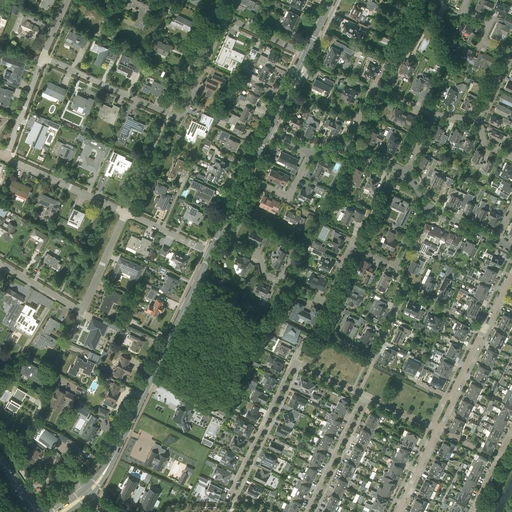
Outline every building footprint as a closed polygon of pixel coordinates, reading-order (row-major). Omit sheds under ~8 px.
[(53,0),(44,0),(41,7),(47,9),(48,5),(50,6),(53,0)] [(134,25),(142,29),(150,11),(147,9),(149,6),(135,0),(125,0),(123,7),(129,10),(131,6),(135,8),(137,10),(138,9),(140,10),(134,25)] [(237,8),(240,2),(247,5),(246,7),(252,10),(255,2),(250,0),(231,0),(229,5),(237,9),(237,8)] [(301,9),(304,4),(305,0),(292,0),(290,4),(301,9)] [(479,0),(476,8),(483,11),(485,7),(491,10),(493,4),(489,3),(487,2),(488,1),(485,0),(479,0)] [(511,22),(511,17),(506,15),(510,6),(503,3),(503,5),(497,2),(494,9),(499,11),(499,13),(505,16),(503,20),(505,20),(511,24),(511,22)] [(368,10),(369,9),(366,8),(365,7),(362,6),(355,3),(354,6),(353,6),(352,9),(353,9),(366,15),(366,14),(367,15),(369,11),(368,10)] [(86,7),(84,13),(89,15),(90,13),(94,15),(90,22),(92,23),(91,27),(95,29),(96,27),(99,29),(101,25),(100,24),(102,21),(103,21),(106,14),(91,7),(90,9),(86,7)] [(351,12),(350,15),(356,18),(356,19),(358,20),(359,20),(363,21),(364,22),(366,17),(365,16),(366,15),(353,9),(352,10),(352,9),(350,12),(351,12)] [(289,11),(286,18),(295,22),(298,15),(289,11)] [(21,12),(14,30),(20,32),(21,29),(35,34),(38,27),(25,21),(28,15),(21,12)] [(176,24),(189,31),(193,22),(178,15),(176,20),(173,18),(169,25),(174,28),(176,24)] [(293,25),(295,22),(286,18),(283,24),(282,26),(286,28),(287,26),(292,29),(292,28),(293,28),(294,26),(293,25)] [(511,23),(511,24),(505,20),(503,24),(498,22),(493,34),(498,36),(497,36),(498,37),(499,36),(500,37),(502,33),(505,35),(509,28),(511,29),(511,23)] [(360,33),(357,31),(358,28),(354,27),(354,28),(351,26),(350,27),(345,24),(343,27),(345,28),(343,31),(348,33),(347,34),(348,34),(348,35),(348,36),(349,36),(350,36),(351,36),(352,36),(352,35),(354,36),(358,37),(360,33)] [(466,25),(464,24),(461,31),(470,35),(468,38),(472,40),(475,35),(472,33),(473,32),(472,31),(474,26),(469,24),(469,25),(466,24),(466,25)] [(83,48),(87,39),(70,31),(65,43),(70,46),(71,44),(80,48),(80,47),(83,48)] [(217,60),(216,62),(218,63),(217,63),(223,65),(223,63),(225,59),(226,56),(228,57),(232,59),(241,63),(245,55),(245,54),(232,49),(231,50),(230,49),(234,39),(229,36),(228,36),(225,43),(224,45),(223,47),(219,57),(218,57),(217,59),(218,59),(217,60)] [(409,46),(413,48),(419,38),(414,36),(409,46)] [(164,54),(163,55),(166,56),(169,50),(170,51),(172,47),(167,45),(161,43),(162,42),(155,39),(149,51),(156,54),(158,51),(164,54)] [(95,63),(101,66),(106,54),(112,57),(115,51),(109,48),(109,49),(95,43),(92,49),(97,51),(97,50),(101,52),(97,60),(96,60),(95,63)] [(328,65),(328,64),(333,67),(334,66),(336,62),(339,55),(346,59),(345,60),(346,60),(347,60),(348,60),(349,60),(349,59),(350,59),(350,58),(350,57),(350,56),(350,55),(351,54),(352,54),(353,53),(353,52),(353,51),(353,50),(352,50),(343,45),(342,48),(338,46),(337,49),(332,46),(331,48),(331,47),(330,48),(329,48),(329,49),(329,50),(330,51),(329,52),(330,53),(328,57),(327,56),(326,56),(325,56),(325,57),(324,57),(324,58),(323,58),(323,59),(323,60),(324,61),(325,61),(324,62),(327,64),(326,64),(328,65)] [(474,64),(477,57),(473,56),(475,52),(472,51),(472,50),(469,49),(465,47),(461,54),(465,56),(465,57),(465,58),(468,60),(467,61),(468,62),(474,64)] [(260,55),(259,59),(273,66),(273,65),(274,66),(279,56),(273,53),(270,51),(267,57),(263,55),(262,56),(260,55)] [(477,57),(474,64),(473,65),(478,67),(479,64),(486,68),(488,64),(492,66),(495,59),(484,53),(481,59),(478,57),(477,58),(477,57)] [(117,65),(118,65),(117,68),(128,73),(127,75),(130,77),(133,71),(138,73),(142,64),(139,62),(140,59),(132,55),(130,58),(122,55),(117,65)] [(23,67),(24,67),(25,64),(3,56),(0,63),(13,67),(14,69),(12,73),(10,72),(8,79),(19,83),(21,78),(20,78),(20,76),(21,75),(21,74),(21,73),(22,72),(22,71),(21,70),(21,68),(22,68),(23,68),(23,67)] [(259,68),(258,70),(270,76),(274,69),(272,68),(273,66),(259,59),(256,58),(255,60),(258,61),(257,62),(259,63),(263,65),(261,68),(260,68),(259,68)] [(404,60),(399,72),(405,75),(405,74),(410,77),(412,72),(413,72),(416,65),(415,65),(417,62),(408,58),(406,61),(404,60)] [(368,68),(365,74),(371,77),(371,78),(372,78),(372,77),(374,78),(375,76),(375,75),(375,74),(376,75),(376,74),(377,74),(377,73),(377,72),(378,69),(379,69),(369,64),(367,68),(368,68)] [(250,75),(249,77),(264,84),(265,81),(267,82),(270,76),(258,70),(257,71),(258,73),(259,73),(257,76),(254,74),(253,75),(252,75),(252,76),(250,75)] [(432,78),(419,72),(412,88),(414,90),(419,93),(421,88),(422,88),(423,86),(423,85),(428,87),(432,78)] [(213,93),(218,82),(224,85),(226,80),(213,74),(211,79),(208,78),(205,83),(207,83),(205,88),(207,89),(205,94),(206,95),(210,97),(212,92),(213,93)] [(255,92),(254,93),(259,95),(264,84),(249,77),(247,80),(249,81),(248,82),(254,84),(251,90),(255,92)] [(333,82),(334,82),(325,77),(325,78),(323,82),(315,79),(312,85),(313,85),(312,88),(321,93),(322,90),(323,91),(324,89),(329,91),(332,86),(331,86),(333,82)] [(144,84),(141,91),(149,94),(150,91),(152,92),(151,93),(157,95),(158,95),(160,96),(159,96),(160,97),(165,86),(153,81),(151,87),(144,84)] [(61,100),(65,90),(49,82),(44,92),(61,100)] [(454,90),(450,88),(443,102),(445,103),(444,104),(448,105),(448,104),(452,106),(455,100),(456,99),(456,98),(458,93),(457,91),(460,90),(462,87),(461,84),(456,85),(456,86),(457,89),(455,89),(454,90)] [(347,99),(353,102),(359,91),(352,88),(351,90),(344,86),(341,92),(348,96),(347,99)] [(0,99),(0,103),(7,106),(9,99),(8,99),(9,96),(11,96),(13,91),(6,89),(6,90),(0,87),(0,96),(1,97),(0,99)] [(258,96),(259,95),(254,93),(254,94),(250,92),(247,98),(242,95),(242,96),(240,95),(239,98),(240,99),(254,105),(258,96)] [(511,98),(503,94),(500,100),(511,105),(511,103),(511,98)] [(77,97),(75,96),(71,107),(76,110),(78,106),(83,108),(82,111),(87,114),(93,100),(88,98),(88,100),(78,95),(77,97)] [(466,96),(461,107),(463,108),(466,110),(466,109),(468,110),(470,105),(474,106),(476,101),(476,100),(477,97),(474,96),(472,99),(466,96)] [(252,108),(254,105),(240,99),(238,102),(240,103),(240,104),(245,107),(243,112),(251,116),(254,109),(252,108)] [(118,113),(117,112),(119,107),(113,105),(111,109),(109,108),(109,107),(102,103),(98,112),(108,116),(106,121),(113,125),(118,113)] [(498,104),(495,110),(506,116),(509,110),(498,104)] [(404,113),(395,109),(390,119),(402,125),(401,128),(404,129),(404,130),(408,131),(411,133),(414,127),(411,125),(414,119),(406,115),(405,115),(403,115),(404,113)] [(232,115),(231,118),(245,124),(246,122),(248,123),(251,116),(243,112),(240,117),(234,114),(234,116),(232,115)] [(305,123),(309,124),(304,134),(311,138),(316,127),(316,128),(318,124),(318,122),(313,120),(313,121),(314,121),(313,121),(311,120),(313,118),(312,117),(312,116),(312,114),(310,113),(309,116),(305,123)] [(192,120),(185,137),(192,140),(197,129),(204,133),(206,129),(208,130),(213,118),(203,114),(200,121),(206,124),(205,126),(192,120)] [(141,133),(145,125),(136,121),(135,122),(133,121),(133,122),(131,121),(133,118),(128,115),(119,134),(120,135),(118,139),(124,142),(126,137),(127,138),(129,133),(130,134),(132,129),(141,133)] [(229,122),(231,118),(224,115),(222,120),(228,123),(229,122)] [(302,120),(293,116),(289,124),(291,125),(292,125),(294,126),(293,128),(297,130),(298,128),(299,128),(302,120)] [(508,120),(506,119),(503,117),(502,120),(498,118),(498,119),(491,116),(489,122),(499,127),(501,123),(503,124),(504,122),(508,124),(510,121),(508,120)] [(45,118),(43,123),(58,130),(60,125),(45,118)] [(232,131),(236,132),(241,135),(244,128),(246,127),(246,125),(245,124),(231,118),(229,122),(235,125),(232,131)] [(337,135),(338,132),(340,133),(341,133),(342,130),(342,129),(340,128),(343,122),(337,119),(335,123),(327,119),(323,125),(330,129),(331,128),(332,129),(330,132),(337,135)] [(38,138),(40,134),(43,136),(47,127),(42,125),(41,128),(34,125),(27,140),(31,142),(33,142),(32,145),(39,148),(42,141),(38,138)] [(391,126),(387,125),(386,128),(382,133),(381,133),(372,128),(369,129),(367,133),(371,134),(367,142),(373,145),(376,139),(381,142),(383,136),(386,138),(391,128),(391,126)] [(438,126),(435,133),(433,135),(439,138),(438,140),(444,144),(447,138),(442,135),(445,130),(441,128),(441,127),(438,126)] [(397,141),(399,138),(392,134),(393,131),(390,130),(391,128),(386,138),(389,139),(387,142),(389,143),(386,149),(394,153),(399,142),(397,141)] [(452,142),(453,139),(456,141),(454,146),(458,148),(461,142),(459,141),(463,133),(459,131),(459,130),(456,128),(453,135),(451,134),(448,140),(452,142)] [(234,151),(236,147),(237,146),(239,143),(229,138),(231,135),(222,130),(218,138),(226,142),(226,143),(225,146),(234,151)] [(503,142),(506,136),(493,130),(491,133),(490,132),(489,132),(488,135),(489,137),(499,142),(500,141),(503,142)] [(111,147),(89,138),(88,140),(85,138),(83,143),(86,144),(80,157),(84,159),(83,162),(82,165),(92,170),(93,169),(94,170),(96,171),(102,157),(105,159),(111,147)] [(464,144),(461,142),(458,148),(463,150),(464,148),(469,150),(474,141),(471,139),(470,140),(466,138),(464,144)] [(75,149),(72,148),(71,150),(65,147),(65,145),(57,141),(51,154),(57,156),(58,154),(60,155),(59,155),(61,156),(61,155),(65,156),(64,157),(68,158),(71,159),(75,149)] [(202,147),(208,150),(210,144),(204,141),(202,147)] [(479,170),(482,164),(479,163),(483,154),(479,152),(480,152),(477,150),(472,160),(477,162),(475,168),(479,170)] [(298,159),(282,151),(277,160),(294,168),(298,159)] [(110,161),(104,175),(107,176),(108,175),(111,176),(115,167),(119,169),(118,170),(122,171),(124,168),(126,169),(127,166),(129,166),(131,162),(124,159),(124,158),(113,152),(109,161),(110,161)] [(426,154),(425,157),(423,156),(419,166),(422,168),(422,167),(426,169),(429,163),(432,164),(434,158),(426,154)] [(215,162),(214,165),(224,170),(225,170),(228,164),(219,160),(220,160),(214,157),(212,161),(215,162)] [(172,168),(168,176),(175,179),(178,172),(182,173),(180,177),(183,178),(186,171),(183,170),(187,162),(178,159),(174,169),(172,168)] [(484,165),(482,164),(479,170),(481,171),(487,175),(488,174),(487,174),(488,171),(490,172),(495,162),(492,161),(491,161),(487,159),(484,165)] [(319,163),(318,162),(313,174),(314,175),(313,178),(319,181),(321,176),(322,177),(322,176),(321,176),(324,170),(330,173),(334,165),(324,160),(324,161),(323,161),(319,162),(319,163)] [(508,177),(511,178),(511,170),(511,169),(511,167),(506,164),(501,175),(508,179),(508,177)] [(207,171),(209,172),(221,177),(224,170),(214,165),(212,165),(212,166),(210,165),(207,171)] [(362,178),(360,177),(363,171),(356,168),(353,174),(352,174),(350,178),(353,180),(354,182),(355,183),(355,184),(355,185),(358,187),(362,178)] [(285,185),(289,176),(278,171),(277,172),(272,169),(267,179),(270,180),(270,181),(271,181),(279,184),(279,183),(285,185)] [(430,176),(433,177),(430,184),(433,185),(433,184),(436,186),(440,176),(441,174),(433,170),(430,176)] [(218,182),(221,177),(209,172),(206,177),(199,174),(197,178),(207,183),(209,179),(216,182),(217,181),(218,182)] [(441,174),(440,176),(436,186),(438,187),(441,189),(444,182),(447,184),(450,178),(441,174)] [(368,192),(369,190),(372,191),(370,195),(375,197),(378,191),(375,189),(379,181),(370,177),(365,188),(364,190),(368,192)] [(209,201),(212,196),(213,194),(215,190),(193,179),(190,186),(198,189),(195,194),(209,201)] [(8,190),(26,198),(30,189),(22,186),(23,185),(12,180),(8,190)] [(500,190),(498,194),(501,195),(500,196),(504,198),(504,197),(506,198),(511,188),(509,187),(510,184),(502,180),(501,182),(504,183),(501,188),(500,188),(499,189),(500,190)] [(156,202),(157,203),(156,206),(165,210),(171,196),(167,195),(167,196),(163,195),(164,193),(165,192),(167,189),(166,187),(158,183),(154,191),(155,191),(154,192),(155,192),(157,193),(158,193),(161,194),(159,198),(158,198),(157,198),(156,198),(155,199),(155,200),(155,201),(155,202),(156,202)] [(308,185),(305,191),(302,189),(298,196),(309,201),(312,194),(311,193),(314,188),(308,185)] [(452,206),(457,196),(459,191),(451,187),(447,196),(449,197),(446,204),(450,205),(450,204),(452,206)] [(470,190),(467,195),(463,204),(461,208),(463,210),(463,211),(467,213),(470,215),(471,211),(473,212),(477,204),(473,203),(473,204),(470,203),(474,196),(471,195),(473,192),(470,190)] [(463,204),(467,195),(459,191),(457,196),(452,206),(455,207),(454,207),(458,209),(458,207),(461,208),(463,204)] [(59,202),(42,194),(38,202),(47,206),(44,213),(53,217),(57,208),(56,207),(59,202)] [(264,196),(259,206),(270,211),(269,211),(274,214),(280,203),(264,196)] [(392,206),(402,210),(395,224),(403,227),(412,208),(408,205),(409,203),(403,200),(400,199),(394,196),(393,198),(393,199),(392,202),(391,202),(390,205),(391,205),(391,206),(392,206)] [(481,220),(481,219),(483,220),(488,211),(483,209),(486,203),(481,200),(479,206),(477,206),(474,213),(478,215),(477,217),(479,218),(478,219),(481,220)] [(199,212),(197,211),(198,209),(189,204),(189,205),(187,204),(186,207),(187,207),(183,217),(184,216),(187,217),(187,218),(187,217),(190,219),(190,220),(193,221),(198,224),(198,223),(200,218),(201,218),(200,218),(201,216),(202,216),(203,214),(199,212)] [(73,209),(74,208),(73,208),(67,222),(78,227),(84,213),(73,209)] [(352,217),(359,220),(361,221),(364,214),(355,210),(354,212),(351,210),(350,211),(346,209),(341,220),(345,222),(344,223),(348,225),(352,217)] [(296,223),(295,225),(301,228),(305,219),(300,216),(300,215),(297,213),(296,214),(287,210),(283,218),(293,223),(293,222),(296,223)] [(501,216),(495,213),(494,211),(491,210),(488,217),(490,218),(491,220),(489,223),(496,226),(498,223),(499,222),(500,220),(499,219),(501,216)] [(0,229),(4,232),(1,237),(7,240),(10,236),(11,236),(14,232),(13,231),(15,227),(9,223),(8,226),(3,223),(5,219),(3,218),(3,217),(0,215),(0,229)] [(422,230),(427,232),(422,243),(429,246),(437,228),(431,225),(431,226),(425,224),(422,230)] [(444,231),(437,228),(429,246),(435,249),(440,238),(445,241),(449,233),(448,234),(443,232),(444,231)] [(39,251),(42,246),(47,237),(34,229),(30,236),(40,241),(35,249),(39,251)] [(259,235),(251,231),(250,233),(249,233),(248,237),(247,239),(252,241),(253,244),(254,243),(258,246),(262,238),(259,236),(259,235)] [(386,237),(382,245),(393,250),(397,242),(393,240),(396,234),(389,231),(386,237)] [(333,235),(336,236),(335,237),(334,237),(331,243),(334,245),(332,249),(338,252),(339,250),(340,251),(343,245),(342,244),(344,240),(340,237),(341,235),(334,232),(333,235)] [(445,253),(447,254),(447,253),(452,256),(461,238),(454,235),(449,233),(445,241),(446,239),(451,242),(445,253)] [(143,249),(145,245),(149,247),(152,241),(142,237),(141,240),(132,235),(127,246),(147,256),(149,252),(143,249)] [(322,244),(314,240),(311,246),(319,250),(322,244)] [(474,256),(477,249),(474,247),(475,244),(466,240),(465,243),(462,241),(458,249),(459,252),(464,250),(469,252),(471,257),(474,256)] [(285,261),(288,256),(294,255),(293,245),(286,246),(284,252),(279,249),(275,257),(272,258),(274,267),(275,267),(281,270),(284,264),(286,264),(285,261)] [(159,254),(165,256),(168,249),(163,247),(159,254)] [(313,248),(311,251),(322,256),(319,262),(322,263),(320,267),(329,272),(332,265),(333,262),(331,261),(325,258),(327,255),(313,248)] [(175,268),(182,272),(183,269),(184,269),(185,266),(185,265),(187,260),(184,258),(184,257),(174,252),(171,259),(177,262),(177,263),(177,264),(175,268)] [(61,264),(58,263),(59,261),(47,253),(43,261),(58,270),(61,264)] [(249,268),(246,267),(249,259),(244,257),(244,258),(242,258),(237,256),(237,258),(236,258),(235,260),(235,261),(234,263),(238,265),(238,266),(238,267),(242,269),(240,274),(245,277),(249,268)] [(484,263),(485,263),(492,267),(493,264),(499,267),(501,262),(502,263),(503,260),(501,259),(501,260),(493,256),(490,261),(486,259),(484,263)] [(116,269),(115,268),(110,278),(118,281),(122,272),(132,276),(131,280),(136,282),(143,267),(120,257),(117,265),(116,269)] [(412,260),(408,269),(415,273),(418,274),(421,267),(424,262),(417,258),(415,262),(412,260)] [(358,270),(357,273),(360,274),(361,271),(366,273),(367,273),(371,275),(374,268),(371,267),(371,268),(369,267),(371,264),(365,261),(360,270),(358,270)] [(486,270),(484,273),(494,278),(497,272),(491,270),(492,267),(485,263),(483,268),(486,270)] [(165,274),(167,269),(160,265),(157,270),(165,274)] [(470,266),(467,274),(467,275),(471,277),(475,269),(470,266)] [(435,288),(437,285),(436,283),(435,283),(435,284),(431,282),(433,278),(428,275),(430,271),(428,269),(422,281),(427,284),(424,290),(430,293),(433,287),(435,288)] [(385,291),(392,277),(384,273),(377,288),(385,291)] [(485,283),(486,280),(491,283),(494,278),(484,273),(483,276),(480,275),(477,280),(485,283)] [(166,278),(164,282),(175,287),(177,283),(176,283),(178,280),(166,274),(164,277),(166,278)] [(322,291),(327,281),(312,274),(308,280),(308,281),(307,284),(315,288),(316,287),(317,287),(317,288),(322,291)] [(453,291),(450,289),(451,289),(447,287),(450,279),(445,277),(440,288),(443,289),(440,295),(446,298),(448,294),(451,295),(452,295),(453,293),(453,292),(453,291)] [(175,287),(164,282),(162,286),(158,284),(157,287),(159,288),(171,294),(173,291),(175,287)] [(269,288),(266,286),(266,287),(263,286),(264,285),(259,283),(258,286),(255,287),(256,289),(255,292),(256,295),(258,296),(260,295),(265,297),(269,288)] [(479,283),(476,289),(486,294),(489,288),(479,283)] [(150,289),(157,292),(159,288),(157,287),(152,284),(150,289)] [(117,303),(121,295),(106,288),(103,294),(106,296),(105,300),(104,299),(99,309),(108,312),(113,301),(117,303)] [(12,320),(14,321),(23,306),(19,303),(19,302),(22,297),(8,289),(5,294),(3,298),(12,304),(7,312),(9,313),(4,322),(9,325),(12,320)] [(157,292),(150,289),(148,294),(154,297),(157,292)] [(346,300),(349,301),(348,304),(353,306),(354,304),(360,306),(362,301),(361,301),(364,294),(354,289),(348,291),(349,293),(346,300)] [(474,295),(483,300),(486,294),(476,289),(475,291),(473,291),(472,294),(474,295)] [(468,305),(478,310),(481,305),(477,303),(478,300),(470,296),(468,299),(465,301),(466,304),(468,305)] [(164,302),(154,297),(153,299),(156,301),(153,307),(159,309),(157,313),(160,315),(160,314),(161,314),(163,310),(164,311),(165,308),(164,307),(165,306),(163,305),(164,302)] [(376,307),(374,313),(378,315),(378,316),(381,318),(386,308),(384,307),(386,304),(377,299),(375,303),(376,307)] [(289,317),(290,318),(293,320),(296,320),(297,321),(299,317),(314,324),(321,310),(313,307),(310,313),(302,310),(304,306),(297,302),(289,317)] [(405,310),(403,314),(414,319),(414,317),(418,319),(418,318),(421,320),(422,317),(419,315),(422,310),(418,309),(419,307),(415,305),(408,302),(405,310)] [(476,315),(478,310),(468,305),(465,304),(463,309),(464,309),(462,312),(470,316),(472,313),(476,315)] [(23,310),(17,320),(22,323),(22,324),(33,331),(37,323),(34,322),(36,320),(32,317),(33,317),(32,317),(31,316),(35,309),(35,308),(34,308),(29,306),(30,305),(29,305),(28,306),(25,311),(23,310)] [(157,313),(159,309),(153,307),(149,305),(147,309),(146,311),(150,313),(151,313),(151,314),(151,316),(152,316),(153,317),(154,317),(156,316),(157,313)] [(433,331),(434,331),(435,332),(436,332),(437,332),(443,320),(442,318),(440,318),(439,318),(435,316),(434,317),(428,314),(424,322),(428,324),(433,326),(432,329),(432,330),(433,331)] [(509,317),(504,314),(501,320),(511,325),(511,322),(511,314),(510,314),(509,317)] [(128,326),(132,318),(125,315),(121,323),(128,326)] [(341,330),(344,331),(344,332),(345,333),(347,332),(349,334),(354,323),(356,324),(358,320),(349,316),(347,319),(346,319),(341,330)] [(58,329),(61,324),(50,317),(39,336),(34,345),(37,347),(38,347),(40,347),(41,347),(43,347),(44,346),(45,345),(46,344),(53,348),(57,340),(47,334),(52,326),(58,329)] [(90,334),(89,334),(84,344),(95,349),(101,335),(103,336),(107,326),(92,319),(90,323),(91,323),(89,329),(92,330),(90,334)] [(499,326),(504,328),(502,331),(509,334),(510,331),(508,330),(511,325),(501,320),(499,326)] [(284,333),(282,336),(283,336),(283,338),(286,338),(294,342),(295,341),(296,341),(296,338),(300,329),(301,330),(301,329),(286,322),(285,322),(287,323),(284,333)] [(453,330),(456,331),(466,336),(469,330),(464,328),(465,325),(459,322),(458,323),(457,322),(453,330)] [(108,327),(115,330),(119,332),(121,328),(109,323),(108,327)] [(364,332),(365,332),(361,340),(366,343),(367,344),(367,343),(369,344),(374,333),(373,332),(374,329),(367,325),(364,332)] [(398,328),(397,330),(397,331),(398,332),(397,334),(396,333),(395,334),(392,340),(401,345),(406,336),(408,337),(411,330),(401,326),(399,328),(398,328)] [(130,348),(138,352),(143,341),(139,339),(140,337),(136,334),(137,331),(132,328),(130,332),(130,331),(129,334),(127,338),(133,341),(130,348)] [(452,335),(451,338),(451,339),(457,342),(459,339),(464,341),(466,336),(456,331),(454,336),(452,335)] [(506,336),(507,337),(509,334),(502,331),(501,334),(496,331),(493,337),(503,342),(506,336)] [(490,343),(495,345),(494,348),(501,351),(502,348),(500,347),(503,342),(493,337),(490,343)] [(288,348),(290,344),(282,340),(281,342),(279,341),(277,346),(278,347),(275,352),(285,357),(288,351),(289,352),(290,350),(289,349),(289,348),(288,348)] [(448,348),(459,353),(460,350),(459,350),(461,347),(451,342),(451,343),(450,342),(449,344),(450,345),(448,348)] [(380,362),(387,365),(390,359),(392,360),(397,351),(391,348),(389,352),(385,350),(380,362)] [(457,356),(459,353),(448,348),(447,352),(445,351),(444,354),(446,354),(446,355),(455,359),(456,356),(457,356)] [(497,354),(499,354),(501,351),(494,348),(493,351),(488,349),(485,354),(495,359),(497,354)] [(79,358),(77,358),(72,368),(70,367),(68,372),(75,375),(78,371),(77,370),(79,366),(84,369),(83,372),(89,375),(94,364),(98,365),(101,357),(91,352),(86,363),(79,360),(79,358)] [(407,353),(405,356),(405,358),(408,359),(403,370),(414,375),(416,370),(419,365),(419,364),(412,361),(414,356),(409,354),(407,353)] [(276,357),(270,354),(267,361),(272,364),(270,369),(279,373),(281,372),(282,370),(281,369),(281,368),(283,364),(275,360),(276,357)] [(494,365),(492,365),(495,359),(485,354),(482,360),(487,363),(486,365),(492,368),(494,365)] [(121,356),(113,373),(121,377),(124,371),(128,373),(131,367),(127,365),(129,360),(126,358),(127,356),(124,355),(123,357),(121,356)] [(439,365),(441,366),(450,371),(452,367),(451,367),(452,365),(446,362),(448,359),(442,356),(441,356),(439,360),(440,362),(439,365)] [(23,366),(20,371),(38,382),(43,372),(29,364),(27,368),(23,366)] [(439,376),(440,376),(441,373),(447,376),(448,374),(449,374),(450,371),(441,366),(439,365),(436,370),(435,369),(433,373),(439,376)] [(489,371),(491,372),(492,368),(486,365),(484,368),(479,366),(477,372),(486,376),(489,371)] [(264,376),(267,377),(265,380),(267,380),(266,382),(263,381),(262,384),(264,386),(271,390),(276,379),(271,377),(272,374),(266,371),(264,376)] [(486,383),(484,382),(486,376),(477,372),(474,377),(479,380),(478,382),(484,386),(486,383)] [(438,378),(439,376),(433,373),(432,375),(433,377),(430,383),(434,385),(435,386),(437,387),(438,387),(441,388),(442,387),(443,386),(444,384),(443,383),(444,381),(438,378)] [(301,379),(297,387),(301,389),(300,391),(305,393),(306,391),(310,393),(314,385),(301,379)] [(476,385),(471,383),(469,389),(478,393),(481,388),(483,389),(484,386),(478,382),(476,385)] [(116,395),(121,386),(114,383),(109,391),(108,391),(104,399),(114,403),(118,395),(116,395)] [(86,390),(77,385),(75,392),(80,394),(80,392),(83,394),(86,390)] [(7,404),(7,405),(12,408),(14,409),(16,410),(16,409),(19,405),(20,405),(19,404),(20,403),(21,403),(21,402),(20,402),(26,392),(22,389),(16,389),(11,397),(11,396),(10,397),(11,397),(10,399),(9,399),(10,400),(7,404)] [(262,394),(263,392),(256,389),(256,390),(252,398),(259,401),(259,400),(265,403),(268,396),(262,394)] [(466,394),(471,397),(469,400),(476,403),(477,400),(476,399),(478,393),(469,389),(466,394)] [(71,405),(72,403),(75,395),(64,390),(63,392),(57,390),(55,395),(54,395),(52,397),(54,398),(52,401),(51,402),(50,404),(51,405),(50,406),(55,408),(56,409),(58,411),(60,410),(61,407),(62,408),(65,402),(71,405)] [(209,402),(213,405),(215,405),(221,395),(215,391),(209,402)] [(289,404),(296,408),(299,403),(305,406),(307,401),(301,398),(301,397),(294,394),(290,401),(288,403),(289,404)] [(318,402),(320,397),(313,394),(310,398),(318,402)] [(511,398),(508,396),(505,395),(502,401),(505,402),(511,405),(511,398)] [(340,398),(336,406),(346,411),(348,408),(348,407),(348,405),(346,404),(347,401),(340,398)] [(468,402),(463,400),(460,406),(470,410),(473,405),(477,407),(478,404),(476,403),(469,400),(468,402)] [(178,420),(177,421),(177,423),(178,424),(180,426),(181,426),(182,426),(184,431),(190,429),(188,423),(193,413),(190,412),(192,406),(186,403),(183,409),(178,407),(175,414),(174,414),(174,415),(173,418),(178,420)] [(75,410),(87,416),(88,414),(90,411),(78,404),(75,410)] [(509,414),(511,408),(504,404),(501,410),(509,414)] [(257,411),(258,411),(259,408),(253,405),(250,410),(249,410),(246,416),(256,421),(259,415),(256,413),(257,411)] [(345,414),(346,411),(336,406),(334,411),(332,410),(330,413),(339,418),(341,415),(343,416),(344,414),(345,414)] [(469,417),(467,416),(470,410),(460,406),(458,412),(463,414),(461,417),(468,420),(469,417)] [(291,412),(284,414),(286,421),(285,424),(292,427),(294,423),(291,422),(291,421),(295,420),(294,418),(295,417),(298,418),(300,413),(293,409),(291,412)] [(507,419),(509,414),(501,410),(498,415),(507,419)] [(229,411),(227,416),(235,420),(237,416),(229,411)] [(367,418),(378,423),(380,418),(384,420),(385,417),(375,411),(373,414),(370,413),(370,415),(369,415),(367,418)] [(326,415),(329,417),(327,422),(339,427),(340,424),(341,422),(338,420),(339,418),(330,413),(327,412),(326,415)] [(88,414),(87,416),(85,419),(87,420),(86,422),(88,423),(86,426),(83,431),(81,435),(91,441),(96,432),(98,428),(93,426),(97,419),(90,414),(90,415),(88,414)] [(498,415),(496,414),(495,416),(497,417),(496,421),(504,425),(507,419),(498,415)] [(464,422),(466,423),(468,420),(461,417),(460,420),(455,417),(452,423),(462,428),(464,422)] [(365,424),(368,425),(367,428),(374,431),(378,423),(367,418),(366,421),(366,422),(365,424)] [(235,426),(236,427),(237,427),(235,431),(247,437),(247,436),(249,436),(251,432),(250,430),(251,430),(250,429),(251,427),(251,426),(251,425),(240,420),(239,420),(238,422),(237,422),(235,426)] [(496,421),(493,426),(501,430),(504,425),(496,421)] [(321,429),(323,430),(331,434),(333,431),(335,432),(336,430),(337,431),(339,427),(327,422),(325,426),(323,425),(322,427),(321,429)] [(461,434),(459,433),(462,428),(452,423),(449,429),(454,431),(453,434),(460,437),(461,434)] [(36,424),(29,439),(45,450),(48,447),(49,448),(56,438),(64,443),(67,439),(57,433),(37,424),(36,424)] [(275,433),(285,437),(287,433),(289,434),(292,428),(283,424),(282,427),(278,426),(274,435),(275,433)] [(501,430),(493,426),(490,424),(488,426),(492,428),(490,431),(499,436),(501,430)] [(361,431),(360,435),(370,439),(374,431),(367,428),(365,431),(363,429),(362,431),(361,431)] [(331,434),(323,430),(320,435),(323,436),(322,439),(331,444),(332,440),(333,438),(330,437),(331,434)] [(408,430),(405,436),(416,441),(418,435),(408,430)] [(496,441),(499,436),(490,431),(488,437),(496,441)] [(366,448),(370,439),(360,435),(358,438),(358,440),(360,441),(359,444),(366,448)] [(413,447),(416,441),(405,436),(402,442),(413,447)] [(235,444),(233,447),(232,449),(238,452),(239,449),(242,451),(245,444),(243,443),(244,439),(238,437),(237,440),(234,438),(232,443),(235,444)] [(485,442),(493,446),(496,441),(488,437),(485,442)] [(204,438),(201,443),(204,444),(205,443),(211,446),(213,442),(204,438)] [(329,447),(331,444),(322,439),(318,438),(315,446),(317,447),(324,450),(325,448),(328,449),(329,447)] [(270,443),(269,445),(270,446),(269,447),(280,452),(282,447),(287,449),(289,445),(276,439),(274,442),(272,441),(272,442),(270,443)] [(441,447),(452,452),(455,444),(445,439),(444,439),(441,447)] [(78,446),(73,442),(68,449),(73,452),(78,446)] [(491,452),(493,446),(485,442),(482,448),(491,452)] [(353,448),(352,451),(362,456),(366,448),(359,444),(357,447),(355,446),(354,448),(353,448)] [(400,447),(398,452),(408,457),(411,452),(406,450),(407,447),(401,444),(399,447),(400,447)] [(31,450),(30,450),(29,451),(28,452),(27,452),(23,457),(29,461),(30,460),(33,462),(33,461),(34,462),(43,450),(37,446),(35,449),(33,447),(32,449),(31,450)] [(322,453),(324,450),(317,447),(313,455),(323,460),(324,457),(325,455),(322,453)] [(448,459),(452,452),(441,447),(437,454),(448,459)] [(147,457),(144,462),(161,471),(163,468),(164,469),(168,460),(167,460),(168,458),(163,456),(165,450),(161,448),(158,453),(152,450),(148,458),(147,457)] [(220,462),(224,464),(233,469),(233,468),(234,468),(235,464),(237,460),(234,458),(235,455),(222,448),(220,454),(226,457),(222,463),(220,462)] [(55,459),(57,464),(63,461),(60,455),(56,450),(50,453),(53,459),(55,459)] [(358,464),(362,456),(352,451),(350,454),(351,455),(350,457),(352,458),(351,461),(358,464)] [(394,457),(394,458),(393,460),(398,462),(399,463),(400,460),(405,463),(408,457),(398,452),(395,458),(394,457)] [(265,454),(260,464),(270,469),(275,459),(265,454)] [(309,464),(310,464),(316,467),(317,464),(320,465),(321,463),(321,464),(323,460),(313,455),(309,464)] [(484,465),(487,459),(479,455),(476,460),(484,465)] [(435,458),(432,466),(442,471),(446,464),(435,459),(435,458)] [(482,470),(484,465),(476,460),(473,459),(471,465),(473,466),(482,470)] [(398,462),(393,460),(392,460),(391,463),(393,464),(391,469),(400,474),(401,472),(402,472),(403,470),(402,469),(403,468),(396,465),(398,462)] [(354,472),(358,464),(351,461),(350,464),(347,462),(346,464),(345,464),(344,467),(354,472)] [(314,470),(316,467),(310,464),(306,472),(315,477),(317,473),(316,473),(317,471),(314,470)] [(439,478),(440,476),(442,477),(445,472),(442,471),(432,466),(428,473),(439,478)] [(471,471),(479,475),(482,470),(473,466),(471,471)] [(217,474),(215,479),(226,484),(231,473),(217,467),(214,473),(217,474)] [(350,480),(354,472),(344,467),(342,471),(343,471),(342,473),(344,474),(343,477),(349,480),(350,480)] [(268,477),(267,477),(270,472),(262,468),(260,471),(261,472),(260,473),(257,471),(253,478),(264,483),(268,477)] [(384,476),(390,479),(392,476),(398,479),(398,478),(399,478),(400,476),(399,475),(400,474),(391,469),(389,468),(388,471),(384,472),(383,475),(384,476)] [(471,471),(468,477),(476,481),(479,475),(471,471)] [(181,472),(176,482),(181,485),(186,475),(181,472)] [(303,479),(302,480),(308,483),(309,480),(312,482),(313,480),(315,477),(306,472),(306,473),(304,472),(302,473),(301,477),(301,478),(303,479)] [(145,477),(143,480),(148,483),(150,479),(152,475),(149,473),(147,478),(145,477)] [(385,483),(383,485),(392,490),(395,484),(392,483),(394,480),(390,479),(384,476),(381,481),(385,483)] [(345,488),(349,480),(343,477),(342,480),(339,479),(338,481),(338,480),(336,484),(345,488)] [(426,477),(422,485),(433,490),(437,483),(426,477)] [(465,482),(474,486),(476,481),(468,477),(465,482)] [(364,491),(366,487),(368,488),(371,481),(363,478),(359,488),(364,491)] [(308,483),(302,480),(299,479),(295,487),(307,493),(309,490),(308,489),(309,487),(306,486),(308,483)] [(122,495),(121,497),(122,497),(122,498),(123,498),(124,499),(125,499),(128,500),(129,498),(130,498),(131,499),(133,495),(139,498),(144,488),(144,487),(143,488),(139,486),(138,490),(134,488),(136,484),(133,482),(133,481),(131,481),(131,480),(130,481),(129,480),(126,486),(124,486),(122,491),(123,491),(122,494),(120,493),(120,494),(122,495)] [(465,482),(463,487),(471,492),(474,486),(465,482)] [(220,492),(222,489),(221,488),(218,487),(213,485),(213,483),(212,484),(210,483),(207,490),(205,488),(205,490),(205,491),(205,492),(205,493),(205,494),(206,496),(207,497),(208,496),(210,497),(209,499),(210,500),(211,500),(212,500),(213,501),(215,500),(217,501),(221,493),(220,492)] [(253,488),(250,486),(246,493),(256,498),(258,493),(260,494),(263,489),(255,484),(253,488)] [(341,496),(345,488),(336,484),(334,487),(335,487),(334,489),(337,491),(335,494),(341,496)] [(390,495),(392,490),(383,485),(382,488),(379,486),(376,492),(381,495),(386,497),(387,494),(390,495)] [(433,490),(422,485),(419,492),(430,498),(431,495),(433,496),(435,491),(433,490)] [(305,496),(307,493),(295,487),(294,487),(290,495),(293,496),(300,500),(301,497),(304,498),(305,496)] [(460,493),(468,497),(471,492),(463,487),(460,493)] [(142,505),(151,510),(159,494),(149,490),(148,492),(145,491),(139,502),(142,504),(142,505)] [(376,498),(374,501),(385,506),(387,504),(386,503),(387,500),(380,497),(381,495),(376,492),(372,490),(371,493),(371,494),(374,496),(374,497),(376,498)] [(468,497),(460,493),(457,491),(454,497),(457,499),(457,498),(466,502),(468,497)] [(337,505),(341,496),(335,494),(334,496),(331,495),(330,497),(328,500),(337,505)] [(293,496),(289,504),(299,509),(301,506),(300,506),(301,504),(299,503),(300,500),(293,496)] [(424,509),(428,502),(417,497),(413,504),(424,509)] [(455,503),(453,506),(461,511),(464,505),(456,501),(453,499),(452,502),(455,503)] [(336,511),(340,506),(337,505),(328,500),(326,504),(327,504),(326,506),(329,507),(327,510),(331,511),(336,511)] [(364,506),(370,509),(372,510),(373,507),(382,511),(383,509),(384,509),(385,506),(374,501),(372,504),(370,504),(366,502),(364,506)] [(297,511),(299,509),(289,504),(286,503),(282,511),(283,511),(297,511)]
